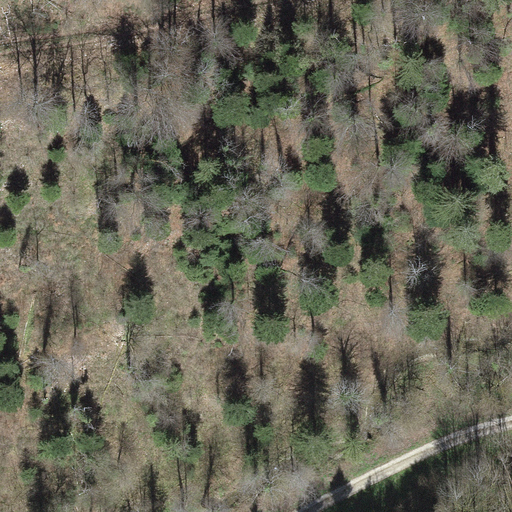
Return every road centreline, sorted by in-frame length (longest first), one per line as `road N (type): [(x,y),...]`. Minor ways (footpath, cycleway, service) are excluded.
road 1 (track): [(0,48),(161,23),(245,0)]
road 2 (track): [(308,511),(419,455),(511,422)]
